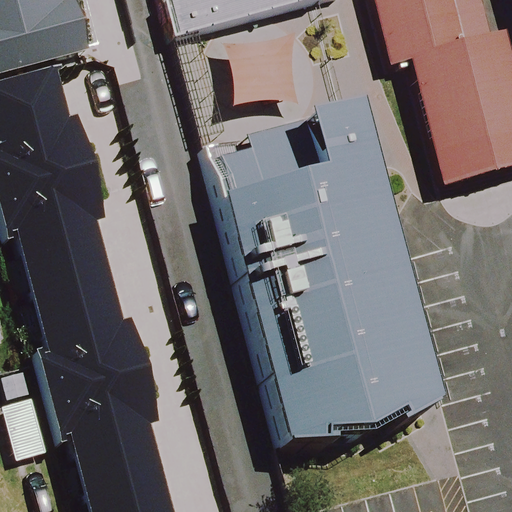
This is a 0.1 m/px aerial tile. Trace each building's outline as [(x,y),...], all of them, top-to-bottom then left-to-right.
[(0,0),(0,84),(61,68),(44,13),(37,15),(34,4),(43,2),(42,0),(0,0)] [(300,0),(175,0),(177,5),(153,12),(163,45),(185,39),(303,7),(300,0)] [(442,0),(343,0),(367,99),(389,93),(420,222),(511,200),(511,190),(483,70),(461,75),(442,0)] [(511,0),(498,0),(508,35),(511,34),(511,0)] [(149,511),(130,435),(144,431),(120,339),(105,343),(77,236),(90,233),(64,133),(54,136),(41,89),(0,99),(0,259),(2,259),(33,381),(0,389),(0,457),(4,472),(56,459),(69,511),(149,511)] [(331,119),(183,156),(258,461),(407,425),(331,119)]
